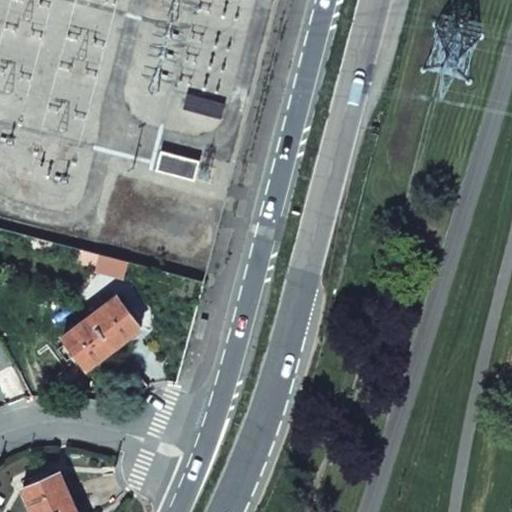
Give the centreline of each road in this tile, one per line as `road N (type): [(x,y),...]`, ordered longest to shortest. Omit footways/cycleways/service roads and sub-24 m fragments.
road 1 (secondary): [(219,511),(280,363),(379,0)]
road 2 (secondary): [(326,0),(300,124),(196,460)]
road 3 (residential): [(196,460),(114,428),(57,421),(0,436)]
